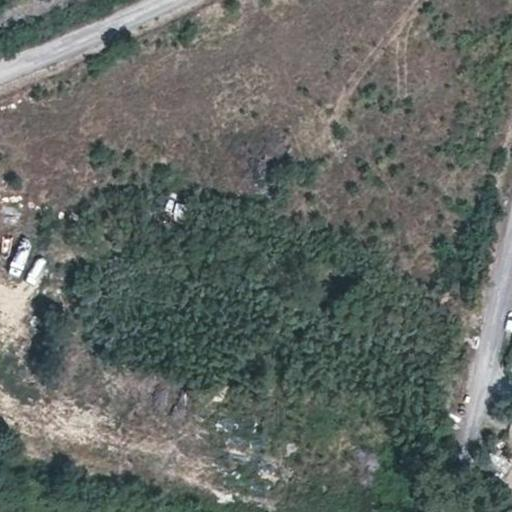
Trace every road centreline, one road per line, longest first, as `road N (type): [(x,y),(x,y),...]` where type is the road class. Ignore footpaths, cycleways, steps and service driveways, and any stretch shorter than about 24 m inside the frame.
road 1 (residential): [(169,0),(0,78)]
road 2 (unclassified): [(445,511),(483,385)]
road 3 (unclassified): [(483,385),(511,257)]
